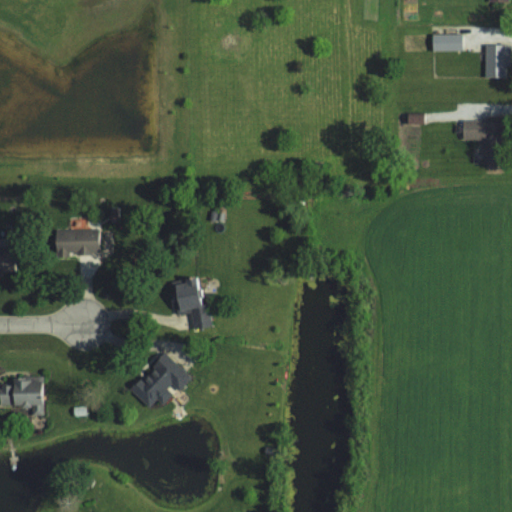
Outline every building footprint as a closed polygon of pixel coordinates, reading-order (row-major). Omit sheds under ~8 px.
[(429,50),(461,51),(461,34),(430,33),(429,50)] [(482,76),(503,77),(503,65),(508,65),(509,44),(483,43),(482,76)] [(423,113),(405,114),(405,123),(423,123),(423,113)] [(481,163),(497,163),(497,120),(460,120),(460,139),(481,139),(481,163)] [(54,229),(54,253),(99,252),(98,228),(54,229)] [(0,268),(11,269),(12,247),(0,246),(0,268)] [(170,282),(176,314),(190,311),(193,328),(205,326),(196,277),(170,282)] [(129,390),(147,407),(155,399),(161,405),(174,391),(175,392),(189,377),(162,351),(152,362),(153,364),(129,390)] [(42,415),(41,379),(10,380),(10,384),(0,384),(0,388),(0,394),(0,393),(0,406),(30,405),(31,415),(42,415)]
